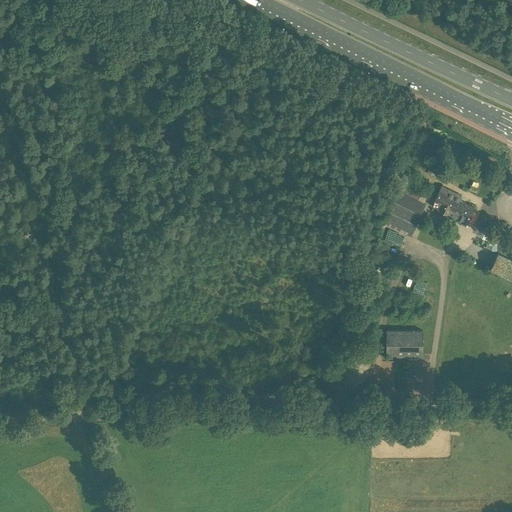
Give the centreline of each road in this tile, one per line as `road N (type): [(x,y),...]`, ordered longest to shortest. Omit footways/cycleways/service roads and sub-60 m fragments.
road 1 (unclassified): [(0,422),(249,402),(511,406)]
road 2 (primary): [(257,0),(511,127)]
road 3 (primary): [(511,100),(299,0)]
